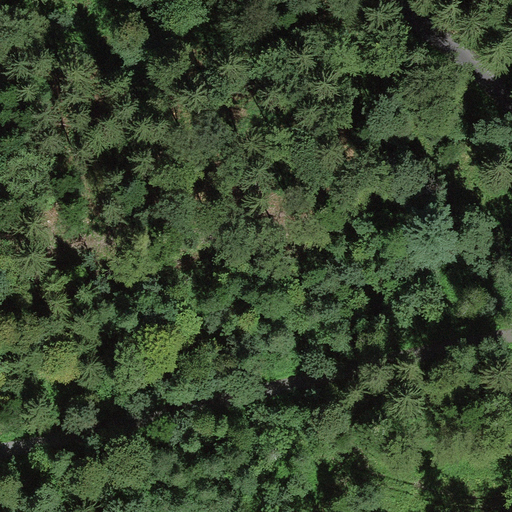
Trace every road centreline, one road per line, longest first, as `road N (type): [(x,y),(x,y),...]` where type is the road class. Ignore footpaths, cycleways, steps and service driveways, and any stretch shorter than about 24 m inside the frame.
road 1 (unclassified): [(511,340),(0,449)]
road 2 (track): [(393,0),(470,62),(511,110)]
